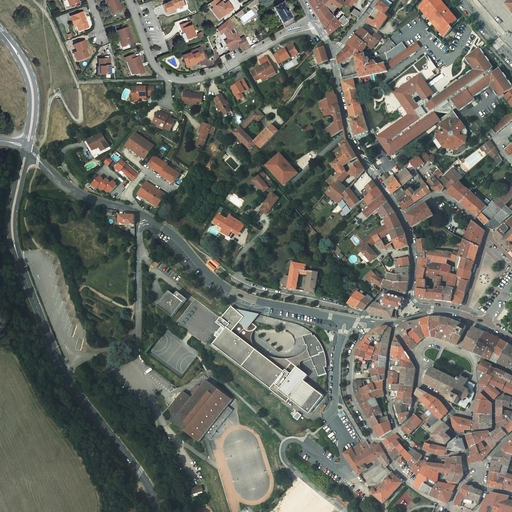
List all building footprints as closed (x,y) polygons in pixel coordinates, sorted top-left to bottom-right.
[(117,0),(106,0),(110,10),(112,9),(113,13),(122,10),(117,0)] [(168,3),(164,4),(168,15),(176,12),(175,9),(174,8),(176,7),(176,8),(184,5),(182,0),(171,0),(172,1),(168,3)] [(219,19),(233,8),(227,1),(226,2),(224,0),(223,0),(222,1),(213,7),(211,9),(219,19)] [(307,0),(310,4),(314,11),(322,5),(321,1),(319,0),(307,0)] [(332,4),(334,0),(321,0),(321,1),(322,5),(314,11),(318,18),(321,23),(325,28),(328,24),(334,17),(332,16),(329,12),(328,13),(326,12),(324,8),(327,3),(326,2),(328,1),(331,3),(332,4)] [(344,3),(339,0),(334,0),(332,4),(340,8),(344,3)] [(427,1),(420,8),(426,15),(427,14),(435,23),(434,24),(439,31),(442,28),(447,35),(453,28),(450,26),(452,24),(457,20),(440,0),(427,0),(427,1)] [(386,15),(390,8),(380,1),(369,18),(374,21),(381,12),(386,15)] [(283,2),(273,7),(282,23),(292,18),(292,17),(289,11),(287,8),(283,2)] [(361,13),(353,8),(351,13),(358,18),(361,13)] [(336,13),(337,13),(343,20),(340,24),(342,26),(347,21),(342,15),(344,14),(339,10),(336,13)] [(83,12),(70,17),(73,24),(78,23),(81,30),(88,27),(83,12)] [(389,16),(386,15),(381,12),(374,21),(369,18),(366,22),(380,30),(389,16)] [(343,20),(337,13),(334,17),(340,24),(343,20)] [(427,14),(426,15),(434,24),(435,23),(427,14)] [(328,35),(340,24),(334,17),(328,24),(325,28),(324,29),(328,35)] [(292,18),(282,23),(285,28),(294,22),(292,18)] [(187,23),(180,25),(183,33),(185,32),(187,39),(196,36),(192,25),(188,27),(187,23)] [(128,27),(117,31),(121,41),(123,46),(134,43),(128,27)] [(361,28),(355,36),(363,41),(369,34),(361,28)] [(442,28),(439,31),(445,38),(447,35),(442,28)] [(376,33),(373,37),(367,46),(372,49),(382,37),(376,33)] [(363,41),(367,46),(373,37),(369,34),(363,41)] [(230,52),(240,47),(237,41),(234,43),(230,36),(223,39),(230,52)] [(356,49),(363,41),(355,36),(349,44),(356,49)] [(243,52),(250,48),(244,37),(237,41),(240,47),(243,52)] [(84,41),(74,44),(77,52),(75,52),(78,60),(88,56),(86,49),(87,48),(84,41)] [(363,41),(356,49),(358,51),(359,51),(362,52),(363,52),(367,46),(363,41)] [(329,61),(324,47),(321,42),(314,49),(314,50),(319,64),(329,61)] [(385,66),(407,49),(402,43),(387,54),(372,57),(375,61),(378,65),(384,64),(385,66)] [(417,43),(407,49),(385,66),(387,72),(388,71),(420,48),(417,43)] [(340,64),(355,54),(354,54),(358,51),(356,49),(349,44),(343,52),(337,58),(339,65),(340,64)] [(20,46),(25,56),(32,64),(34,61),(20,46)] [(294,46),(286,51),(285,49),(278,53),(283,62),(298,53),(294,46)] [(187,54),(186,54),(188,59),(184,60),(186,67),(190,65),(190,64),(197,61),(201,60),(200,59),(204,57),(203,54),(201,49),(200,48),(190,51),(190,53),(187,54)] [(449,92),(448,89),(430,102),(427,98),(431,95),(423,84),(426,81),(420,73),(394,92),(395,93),(403,105),(397,110),(404,120),(380,137),(385,143),(384,144),(387,149),(389,148),(392,152),(433,123),(441,120),(443,123),(449,119),(461,121),(453,111),(457,108),(458,109),(474,98),(491,86),(500,99),(505,96),(511,90),(511,86),(500,69),(494,73),(491,69),(493,68),(480,48),(466,58),(474,70),(474,71),(459,81),(459,82),(456,84),(457,85),(454,87),(451,89),(452,90),(449,92)] [(360,77),(360,78),(384,73),(384,72),(387,72),(385,66),(384,64),(378,65),(375,61),(372,57),(370,56),(371,56),(369,54),(363,52),(362,52),(359,51),(358,51),(354,54),(355,54),(359,74),(360,77)] [(134,54),(124,58),(126,61),(127,61),(129,60),(132,68),(130,68),(132,74),(136,74),(139,73),(140,74),(145,72),(143,67),(141,67),(140,65),(141,64),(139,56),(135,58),(134,54)] [(420,73),(426,81),(435,75),(433,72),(437,68),(432,60),(430,61),(426,55),(388,85),(394,94),(395,93),(394,92),(420,73)] [(110,58),(99,59),(99,66),(100,66),(101,74),(111,74),(110,58)] [(262,66),(251,72),(256,81),(261,78),(262,78),(260,75),(263,73),(265,76),(267,75),(268,76),(276,72),(270,62),(267,63),(264,58),(259,60),(262,66)] [(277,73),(276,72),(268,76),(267,75),(265,76),(263,73),(260,75),(262,78),(261,78),(263,81),(277,73)] [(236,96),(239,100),(244,97),(242,93),(249,89),(244,79),(239,82),(240,83),(237,85),(233,87),(237,95),(236,96)] [(369,132),(360,103),(359,103),(356,88),(354,79),(343,81),(342,81),(350,118),(352,126),(355,136),(368,132),(369,132)] [(459,81),(448,89),(449,92),(452,90),(451,89),(454,87),(457,85),(456,84),(459,82),(459,81)] [(155,96),(154,87),(133,87),(133,100),(140,100),(140,98),(140,97),(143,97),(143,98),(147,98),(147,96),(155,96)] [(326,93),(329,99),(336,96),(333,90),(326,93)] [(202,98),(198,98),(199,94),(198,94),(184,92),(182,103),(197,105),(198,102),(202,103),(202,98)] [(228,104),(226,102),(222,95),(221,96),(221,94),(216,97),(216,98),(215,99),(218,104),(216,105),(220,112),(222,111),(224,115),(232,111),(228,104)] [(342,121),(336,95),(336,96),(329,99),(320,103),(322,112),(324,112),(324,116),(332,115),(335,117),(336,123),(342,121)] [(474,98),(458,109),(460,111),(475,100),(474,98)] [(264,116),(258,109),(245,122),(234,133),(251,150),(257,144),(255,142),(244,130),(255,119),(258,122),(264,116)] [(168,118),(169,116),(159,112),(154,123),(160,126),(159,127),(163,129),(164,129),(170,131),(175,121),(171,119),(168,118)] [(511,112),(492,129),(496,134),(511,120),(511,112)] [(461,121),(449,119),(443,123),(442,124),(444,126),(441,127),(440,132),(438,132),(437,138),(444,148),(456,150),(466,143),(468,131),(461,121)] [(330,131),(330,132),(333,137),(344,130),(342,121),(336,123),(329,127),(325,130),(327,133),(330,131)] [(196,145),(203,148),(208,133),(211,126),(203,123),(200,133),(201,134),(203,134),(202,138),(200,138),(199,137),(196,145)] [(275,135),(279,131),(272,124),(268,128),(275,135)] [(313,129),(310,125),(304,130),(307,133),(313,129)] [(268,128),(257,140),(264,147),(275,135),(268,128)] [(368,132),(355,136),(357,140),(370,136),(368,132)] [(87,141),(95,155),(102,151),(99,147),(102,145),(105,149),(109,147),(101,133),(87,141)] [(154,146),(136,133),(127,146),(128,148),(130,149),(132,146),(137,150),(136,153),(137,153),(141,157),(142,157),(144,155),(147,157),(154,146)] [(341,148),(343,147),(349,143),(346,139),(338,144),(341,148)] [(257,144),(262,149),(264,147),(257,140),(255,142),(257,144)] [(93,156),(95,155),(87,141),(85,142),(93,156)] [(482,146),(485,150),(488,154),(489,153),(495,148),(490,141),(482,146)] [(354,151),(349,143),(343,147),(347,155),(354,151)] [(347,155),(343,147),(341,148),(334,152),(337,157),(336,157),(335,158),(335,159),(330,164),(336,170),(343,166),(351,162),(347,155)] [(489,153),(493,158),(498,153),(495,148),(489,153)] [(347,155),(351,162),(358,157),(354,151),(347,155)] [(419,156),(424,163),(430,158),(425,151),(419,156)] [(280,154),(267,166),(284,185),(298,173),(291,165),(288,168),(284,164),(287,161),(280,154)] [(419,156),(411,162),(414,167),(414,168),(416,169),(424,163),(419,156)] [(168,165),(155,157),(150,165),(163,173),(162,174),(175,183),(180,174),(168,166),(168,165)] [(122,161),(116,168),(120,172),(122,170),(125,173),(124,173),(133,181),(138,175),(122,161)] [(360,162),(351,170),(353,173),(358,179),(366,170),(360,162)] [(411,162),(390,178),(385,182),(393,194),(394,193),(401,187),(412,178),(408,172),(414,168),(414,167),(411,162)] [(150,165),(149,166),(152,168),(158,172),(162,174),(163,173),(150,165)] [(346,171),(343,166),(336,170),(332,175),(338,180),(346,171)] [(453,166),(447,172),(449,174),(454,169),(459,174),(462,171),(459,169),(458,170),(453,166)] [(437,180),(435,177),(428,182),(434,190),(442,192),(444,188),(447,185),(450,182),(454,186),(459,181),(463,177),(465,174),(462,171),(459,174),(454,169),(449,174),(447,172),(444,176),(446,177),(442,181),(439,178),(437,180)] [(439,178),(444,174),(439,169),(433,175),(435,177),(437,180),(439,178)] [(338,180),(338,181),(341,184),(349,175),(348,174),(349,174),(346,171),(338,180)] [(253,181),(257,185),(257,184),(262,188),(261,190),(264,193),(269,188),(268,187),(273,183),(270,180),(266,184),(262,179),(266,175),(265,173),(264,172),(253,181)] [(385,182),(390,178),(387,173),(381,177),(385,182)] [(162,174),(161,176),(165,178),(171,182),(174,184),(175,183),(162,174)] [(338,180),(332,175),(327,181),(328,183),(324,188),(328,191),(332,186),(332,187),(338,181),(338,180)] [(102,178),(100,176),(93,184),(98,188),(100,187),(105,191),(106,189),(111,193),(117,186),(116,185),(116,184),(114,182),(113,181),(111,184),(109,182),(110,181),(108,180),(107,179),(104,181),(103,180),(103,179),(102,178)] [(422,179),(419,182),(420,182),(424,187),(416,193),(411,188),(406,192),(415,203),(426,196),(432,192),(427,185),(427,184),(422,179)] [(348,190),(341,184),(338,181),(332,187),(332,186),(328,191),(326,193),(339,204),(345,197),(344,194),(348,190)] [(366,198),(378,187),(373,181),(366,188),(368,191),(364,195),(366,198)] [(455,200),(460,203),(471,192),(468,190),(469,189),(468,188),(467,189),(466,188),(459,181),(454,186),(451,189),(447,193),(455,200)] [(150,185),(147,182),(143,188),(139,195),(158,207),(166,195),(163,193),(157,189),(150,185)] [(506,205),(511,198),(511,182),(498,198),(506,205)] [(368,204),(369,206),(383,195),(378,187),(366,198),(364,199),(368,204)] [(401,187),(394,193),(398,197),(405,192),(401,187)] [(350,188),(348,190),(344,194),(345,197),(353,209),(360,203),(361,202),(350,188)] [(415,203),(406,192),(405,191),(405,192),(398,197),(396,198),(396,199),(401,205),(404,211),(415,203)] [(487,207),(471,192),(460,203),(464,206),(473,214),(478,218),(488,208),(487,207)] [(279,198),(272,193),(261,210),(264,212),(268,207),(271,209),(279,198)] [(369,218),(373,214),(379,210),(388,202),(383,195),(369,206),(363,211),(369,218)] [(345,197),(339,204),(342,209),(347,204),(348,205),(343,210),(347,215),(353,209),(345,197)] [(511,211),(509,209),(506,205),(498,198),(497,198),(487,207),(488,208),(478,218),(480,220),(488,228),(493,230),(510,217),(511,214),(511,211)] [(380,211),(384,218),(396,213),(388,202),(379,210),(373,214),(374,216),(380,211)] [(430,218),(434,216),(426,203),(416,209),(407,215),(406,216),(410,222),(413,228),(430,218)] [(400,222),(396,213),(384,218),(387,224),(390,232),(403,227),(400,222)] [(135,225),(135,215),(120,215),(120,225),(135,225)] [(216,220),(226,226),(224,229),(222,232),(231,238),(234,233),(231,231),(232,229),(233,229),(234,229),(235,229),(235,228),(235,227),(234,227),(235,227),(241,231),(245,225),(233,218),(231,222),(228,220),(228,219),(228,218),(226,217),(225,218),(219,215),(216,220)] [(215,223),(224,229),(226,226),(216,220),(215,223)] [(479,226),(473,221),(465,240),(480,248),(482,241),(485,231),(479,226)] [(387,224),(376,231),(380,239),(390,232),(387,224)] [(501,241),(509,232),(507,231),(509,229),(505,225),(498,230),(494,234),(497,237),(501,241)] [(241,231),(235,227),(234,227),(235,227),(235,228),(235,229),(234,229),(233,229),(232,229),(231,231),(234,233),(239,235),(241,231)] [(403,227),(390,232),(394,241),(407,237),(406,235),(404,231),(403,227)] [(511,229),(509,232),(501,241),(504,244),(511,250),(511,248),(511,229)] [(385,247),(380,239),(376,231),(371,234),(375,242),(380,250),(385,247)] [(370,247),(375,242),(371,234),(362,242),(356,247),(360,252),(362,251),(371,262),(377,256),(370,247)] [(407,237),(394,241),(397,250),(403,248),(409,247),(408,241),(407,237)] [(428,252),(428,251),(426,239),(417,240),(418,247),(419,253),(426,252),(428,252)] [(477,255),(480,248),(465,240),(460,254),(455,252),(455,253),(453,253),(452,255),(459,257),(462,258),(475,263),(477,255)] [(432,259),(432,263),(436,263),(443,264),(446,264),(446,263),(448,259),(448,258),(450,253),(449,252),(430,251),(428,251),(428,252),(426,252),(426,259),(432,259)] [(452,255),(450,253),(448,258),(448,259),(458,263),(459,257),(452,255)] [(159,258),(153,265),(157,268),(162,260),(159,258)] [(212,258),(210,260),(217,267),(220,264),(212,258)] [(409,258),(396,261),(398,270),(410,268),(411,268),(410,263),(409,258)] [(419,262),(419,266),(426,269),(427,266),(431,264),(432,263),(432,259),(426,259),(419,258),(419,262)] [(475,263),(462,258),(459,269),(472,273),(474,268),(475,263)] [(317,280),(319,273),(306,271),(306,265),(294,263),(295,262),(290,260),(289,263),(292,264),(292,269),(290,277),(285,275),(281,282),(278,288),(282,289),(283,288),(297,290),(299,274),(309,275),(307,285),(306,291),(315,293),(317,282),(318,282),(318,280),(317,280)] [(216,269),(208,262),(206,265),(210,269),(213,271),(216,269)] [(433,264),(431,264),(427,266),(426,269),(425,274),(424,279),(426,279),(430,279),(430,278),(431,278),(432,278),(432,279),(436,279),(437,277),(441,277),(441,271),(443,264),(436,263),(436,265),(433,264)] [(450,274),(452,267),(446,263),(446,264),(443,264),(441,271),(450,274)] [(163,264),(158,270),(175,283),(179,277),(163,264)] [(425,274),(426,269),(419,266),(418,274),(418,279),(424,280),(424,282),(426,283),(426,279),(424,279),(425,274)] [(452,267),(450,274),(458,276),(457,278),(460,278),(462,279),(462,280),(469,282),(471,277),(472,273),(459,269),(458,269),(452,267)] [(410,268),(398,270),(396,275),(396,276),(409,276),(410,272),(410,268)] [(377,274),(376,275),(372,271),(365,278),(370,282),(368,284),(373,290),(374,289),(375,289),(377,284),(382,287),(385,281),(379,277),(380,276),(377,274)] [(440,301),(444,301),(445,291),(441,290),(442,287),(442,285),(443,285),(443,284),(441,283),(442,279),(443,277),(446,278),(445,279),(449,280),(450,274),(441,271),(441,277),(437,277),(436,279),(436,283),(435,291),(434,300),(440,301)] [(390,273),(389,280),(385,279),(385,281),(382,287),(393,291),(404,294),(407,292),(409,283),(409,276),(396,276),(396,275),(390,274),(390,273)] [(448,287),(455,289),(452,302),(453,302),(462,305),(464,299),(466,293),(459,291),(462,283),(460,283),(460,278),(457,278),(458,276),(450,274),(449,280),(448,286),(448,287)] [(462,280),(462,279),(460,278),(460,283),(462,283),(459,291),(466,293),(467,289),(469,282),(462,280)] [(427,287),(426,283),(424,282),(424,280),(418,279),(418,285),(417,289),(427,290),(427,287)] [(359,290),(356,287),(352,291),(355,294),(354,295),(348,304),(353,306),(357,308),(366,297),(363,295),(364,293),(362,291),(360,294),(358,292),(359,290)] [(431,300),(434,300),(435,291),(430,291),(430,287),(427,287),(427,290),(428,290),(427,299),(431,300)] [(452,302),(455,289),(448,287),(448,290),(445,290),(445,291),(444,301),(448,302),(452,302)] [(427,299),(428,290),(427,290),(417,289),(417,292),(417,295),(419,298),(423,299),(427,299)] [(159,306),(173,317),(187,299),(178,292),(175,296),(170,292),(159,306)] [(405,299),(385,293),(383,301),(382,305),(376,303),(369,311),(369,312),(392,318),(395,309),(397,310),(401,311),(405,299)] [(383,301),(385,293),(383,294),(376,303),(382,305),(383,301)] [(365,311),(372,301),(367,296),(366,297),(357,308),(364,311),(365,311)] [(253,324),(259,315),(252,313),(246,318),(236,309),(233,306),(224,319),(223,318),(218,324),(224,328),(217,337),(220,339),(228,328),(233,333),(241,323),(249,330),(253,324)] [(252,313),(236,309),(246,318),(252,313)] [(430,317),(420,321),(422,326),(426,338),(429,337),(431,337),(430,317)] [(439,339),(442,340),(451,319),(445,318),(441,317),(441,325),(440,331),(440,332),(439,332),(437,332),(436,338),(439,339)] [(449,330),(455,333),(458,327),(460,323),(451,319),(442,340),(445,341),(449,330)] [(408,323),(402,325),(410,334),(414,331),(419,328),(422,326),(420,321),(413,322),(408,323)] [(257,327),(253,324),(249,330),(241,323),(233,333),(256,350),(258,349),(256,348),(254,345),(252,342),(252,339),(252,336),(254,332),(257,327)] [(409,336),(410,334),(402,325),(398,329),(400,332),(403,337),(405,339),(409,336)] [(366,338),(366,339),(371,342),(372,343),(374,340),(380,344),(380,343),(383,337),(387,330),(389,327),(388,326),(385,327),(381,327),(375,331),(369,336),(366,338)] [(426,338),(422,326),(419,328),(414,331),(422,340),(425,339),(426,338)] [(391,331),(392,328),(389,327),(387,330),(383,337),(390,339),(390,337),(391,335),(391,331)] [(465,330),(458,327),(455,333),(455,334),(462,337),(465,330)] [(477,345),(484,332),(473,327),(462,348),(468,350),(473,353),(477,345)] [(271,390),(287,402),(290,399),(310,414),(323,396),(304,381),(308,376),(297,367),(292,374),(286,370),(285,372),(256,350),(233,333),(228,328),(220,339),(215,345),(272,389),(271,390)] [(455,334),(455,333),(449,330),(445,341),(451,343),(457,345),(462,337),(455,334)] [(422,340),(414,331),(410,334),(409,336),(417,345),(420,342),(422,340)] [(482,357),(488,346),(494,336),(484,332),(477,345),(473,353),(478,355),(482,357)] [(317,339),(315,336),(313,336),(312,333),(303,337),(307,346),(308,349),(311,358),(312,358),(315,367),(316,367),(319,377),(327,374),(325,368),(327,367),(327,362),(326,358),(326,356),(324,350),(321,345),(319,341),(317,339)] [(415,347),(417,345),(409,336),(405,339),(412,350),(415,347)] [(501,340),(494,336),(488,346),(482,357),(487,359),(489,360),(494,353),(498,347),(500,344),(501,340)] [(389,346),(390,339),(383,337),(380,343),(389,346)] [(368,352),(366,359),(371,360),(372,360),(373,354),(381,356),(382,349),(378,348),(376,347),(376,348),(370,346),(370,345),(371,342),(366,339),(363,342),(359,347),(358,349),(365,351),(367,352),(368,352)] [(498,347),(494,353),(499,356),(495,363),(496,363),(497,364),(500,361),(502,357),(504,355),(509,345),(505,342),(501,340),(500,344),(498,347)] [(382,349),(381,356),(387,358),(387,355),(389,346),(380,343),(380,344),(378,348),(382,349)] [(510,369),(511,362),(511,346),(509,345),(504,355),(502,357),(500,361),(497,364),(501,365),(506,368),(510,369)] [(392,351),(391,360),(395,360),(403,361),(405,362),(412,362),(409,357),(407,354),(406,351),(403,348),(393,346),(392,351)] [(365,354),(365,351),(358,349),(356,356),(356,357),(363,359),(364,358),(365,354)] [(499,356),(494,353),(489,360),(492,361),(495,363),(499,356)] [(386,368),(387,358),(381,356),(373,354),(372,360),(378,362),(378,369),(386,368)] [(391,364),(390,366),(403,368),(416,369),(415,366),(413,364),(412,362),(405,362),(403,361),(395,360),(391,360),(391,364)] [(479,370),(483,372),(488,363),(485,362),(483,361),(481,365),(479,370)] [(484,376),(482,379),(490,383),(494,376),(494,375),(497,370),(492,368),(493,366),(488,363),(483,372),(486,373),(484,376)] [(416,373),(416,369),(403,368),(390,366),(390,371),(398,372),(398,373),(402,373),(415,375),(416,373)] [(425,381),(424,384),(441,392),(440,394),(447,398),(448,399),(449,400),(449,401),(456,404),(466,409),(469,403),(472,401),(475,394),(473,390),(475,385),(468,381),(469,379),(468,378),(467,379),(462,377),(462,375),(461,375),(461,377),(461,378),(459,377),(457,378),(457,380),(434,368),(432,367),(431,370),(430,370),(430,371),(425,380),(424,381),(425,382),(425,381)] [(386,368),(378,369),(371,369),(371,370),(369,370),(369,372),(371,371),(372,377),(383,375),(383,376),(383,377),(384,377),(385,377),(386,368)] [(497,369),(497,370),(494,375),(501,378),(504,379),(506,373),(502,371),(497,369)] [(415,381),(415,375),(402,373),(402,378),(401,382),(401,385),(414,387),(415,381)] [(372,377),(373,379),(370,380),(371,384),(374,383),(378,382),(383,380),(385,380),(385,377),(384,377),(383,377),(383,376),(383,375),(372,377)] [(511,394),(511,384),(507,382),(503,380),(494,376),(490,383),(486,391),(490,395),(495,400),(501,394),(495,389),(497,386),(502,390),(504,391),(508,393),(511,394)] [(486,391),(490,383),(482,379),(481,382),(480,385),(486,391)] [(179,416),(174,422),(200,442),(204,436),(210,440),(233,410),(227,406),(232,400),(206,380),(192,398),(183,391),(179,397),(179,398),(176,402),(170,410),(179,416)] [(383,380),(378,382),(374,383),(376,391),(370,394),(373,400),(376,399),(384,396),(383,389),(383,380)] [(366,387),(370,394),(376,391),(374,383),(371,384),(366,387)] [(360,404),(373,400),(370,394),(366,387),(360,390),(360,385),(354,385),(354,388),(354,390),(355,392),(356,395),(358,400),(360,404)] [(413,393),(414,387),(401,385),(400,392),(413,393)] [(421,399),(422,400),(429,394),(424,392),(418,389),(416,394),(417,396),(421,399)] [(477,405),(475,414),(492,415),(492,404),(490,402),(481,393),(480,393),(477,405)] [(422,403),(423,401),(428,408),(429,408),(433,404),(438,400),(429,394),(422,400),(421,399),(419,401),(422,403)] [(504,407),(510,408),(511,404),(511,400),(511,398),(504,396),(503,400),(503,401),(504,401),(504,407)] [(376,416),(382,413),(376,399),(373,400),(360,404),(367,416),(368,419),(376,416)] [(441,402),(438,400),(433,404),(441,412),(443,409),(445,407),(443,405),(441,402)] [(435,414),(440,419),(441,420),(448,414),(446,412),(443,409),(441,412),(433,404),(429,408),(432,411),(435,414)] [(396,406),(398,415),(410,412),(412,405),(397,405),(396,406)] [(408,419),(410,412),(398,415),(402,424),(404,422),(408,419)] [(298,413),(294,418),(298,421),(302,416),(298,413)] [(410,435),(423,422),(420,419),(414,414),(412,422),(405,428),(401,431),(404,433),(407,431),(410,436),(410,435)] [(431,426),(440,419),(435,414),(431,417),(430,417),(428,419),(427,420),(426,421),(428,422),(431,426)] [(492,419),(492,415),(475,414),(475,415),(474,421),(473,422),(472,429),(474,429),(476,429),(479,429),(481,429),(482,419),(492,419)] [(380,425),(378,420),(376,416),(368,419),(374,427),(380,425)] [(388,417),(384,418),(378,420),(380,425),(390,422),(388,417)] [(470,428),(472,429),(473,422),(464,420),(460,418),(457,417),(452,417),(454,426),(455,429),(457,431),(458,431),(459,431),(465,433),(466,428),(467,428),(470,428)] [(492,419),(482,419),(481,429),(487,429),(488,429),(488,428),(490,428),(492,427),(492,419)] [(511,430),(511,421),(510,424),(507,420),(497,423),(498,427),(498,429),(502,428),(508,434),(511,430)] [(380,438),(392,431),(390,422),(380,425),(374,427),(380,438)] [(452,439),(446,433),(450,428),(444,423),(433,436),(436,440),(440,443),(445,445),(446,444),(452,439)] [(491,433),(492,435),(497,444),(503,439),(508,434),(502,428),(498,429),(496,431),(493,433),(493,432),(491,433)] [(486,439),(487,438),(492,435),(491,433),(490,431),(486,432),(482,432),(485,440),(486,439)] [(477,440),(479,444),(482,442),(485,440),(482,432),(476,433),(473,433),(467,436),(468,441),(474,439),(475,440),(477,440)] [(413,458),(408,453),(405,450),(398,441),(401,439),(396,434),(383,442),(394,460),(401,454),(405,459),(407,462),(409,463),(411,460),(413,458)] [(492,435),(487,438),(486,439),(490,445),(493,449),(495,447),(497,444),(492,435)] [(448,449),(448,451),(450,451),(458,452),(466,450),(462,439),(455,440),(450,445),(448,449)] [(477,445),(478,448),(485,446),(482,442),(479,444),(477,440),(475,440),(474,439),(468,441),(469,445),(471,448),(477,445)] [(378,458),(386,468),(390,465),(389,461),(379,444),(377,446),(372,449),(370,446),(367,440),(361,444),(344,454),(347,459),(359,475),(368,469),(367,467),(372,464),(371,463),(378,458)] [(508,454),(511,455),(511,440),(510,442),(511,443),(509,445),(508,444),(502,450),(508,454)] [(432,445),(426,443),(423,450),(429,452),(432,445)] [(429,452),(437,455),(439,447),(432,445),(429,452)] [(471,455),(471,456),(480,454),(478,448),(477,445),(471,448),(472,451),(472,453),(471,453),(471,454),(471,455)] [(490,445),(486,448),(485,446),(478,448),(480,454),(482,461),(488,454),(493,449),(490,445)] [(447,455),(448,451),(448,449),(439,447),(439,446),(439,447),(437,455),(447,455)] [(417,452),(412,449),(408,453),(413,458),(413,457),(417,452)] [(511,461),(511,457),(511,455),(508,454),(502,450),(498,453),(493,457),(502,458),(511,461)] [(409,463),(414,468),(416,465),(420,461),(420,460),(422,456),(417,452),(413,457),(413,458),(411,460),(409,463)] [(482,461),(480,454),(471,456),(469,457),(470,463),(482,461)] [(454,458),(455,465),(463,465),(462,463),(462,457),(454,457),(454,458)] [(509,468),(511,461),(502,458),(493,457),(493,461),(503,462),(502,465),(509,468)] [(446,465),(445,473),(449,473),(449,472),(450,471),(451,470),(453,471),(453,465),(455,465),(454,458),(446,459),(446,465)] [(412,470),(419,476),(421,474),(424,467),(426,463),(424,462),(420,460),(420,461),(416,465),(414,468),(411,470),(412,471),(412,470)] [(427,463),(426,463),(424,467),(432,472),(438,472),(445,473),(446,465),(441,465),(433,464),(431,464),(427,463)] [(463,472),(463,465),(455,465),(453,465),(453,471),(451,470),(450,471),(449,472),(449,473),(450,475),(451,474),(452,474),(464,474),(463,472)] [(507,473),(509,468),(502,465),(501,468),(492,467),(491,472),(501,474),(502,471),(507,473)] [(437,481),(438,472),(432,472),(424,467),(421,474),(427,478),(435,483),(437,481)] [(499,479),(505,480),(507,473),(502,471),(501,474),(491,472),(489,481),(498,483),(499,479)] [(451,474),(450,475),(449,473),(445,473),(438,472),(437,481),(439,483),(440,481),(448,482),(457,484),(459,484),(462,479),(464,476),(464,474),(452,474),(451,474)] [(403,483),(400,480),(393,474),(377,492),(374,489),(371,492),(384,503),(403,483)] [(421,474),(419,476),(418,478),(414,485),(421,490),(427,478),(421,474)] [(511,475),(508,474),(505,480),(506,480),(503,488),(508,489),(510,482),(511,482),(511,475)] [(437,485),(439,483),(437,481),(435,483),(427,478),(421,490),(421,491),(422,491),(426,493),(430,496),(432,491),(433,488),(435,487),(437,485)] [(499,479),(498,483),(497,488),(503,489),(503,488),(506,480),(505,480),(499,479)] [(444,490),(452,493),(453,492),(456,486),(439,483),(437,485),(435,487),(444,490)] [(458,498),(455,505),(462,507),(463,501),(465,502),(466,500),(472,488),(471,487),(465,485),(458,498)] [(202,486),(189,490),(191,495),(203,491),(202,486)] [(472,488),(466,500),(480,502),(482,498),(482,496),(483,492),(474,488),(474,487),(473,486),(472,486),(471,486),(471,487),(472,488)] [(440,500),(444,490),(435,487),(433,488),(432,491),(430,496),(440,500)] [(453,492),(452,493),(444,490),(440,500),(447,503),(448,503),(449,503),(450,502),(451,500),(452,496),(454,493),(453,492)] [(488,495),(484,503),(487,504),(489,505),(491,505),(502,509),(505,503),(506,504),(508,500),(510,496),(491,492),(490,496),(488,495)] [(337,499),(346,507),(350,503),(340,495),(337,499)] [(463,501),(462,507),(467,508),(472,511),(477,507),(478,505),(480,502),(466,500),(465,502),(463,501)] [(511,511),(511,501),(508,500),(506,504),(505,503),(502,509),(505,511),(507,511),(508,511),(511,511)] [(487,504),(484,503),(482,510),(480,511),(508,511),(507,511),(505,511),(502,509),(491,505),(489,505),(487,504)]
